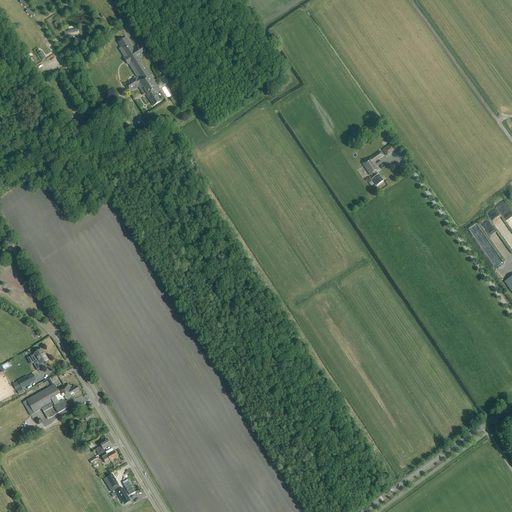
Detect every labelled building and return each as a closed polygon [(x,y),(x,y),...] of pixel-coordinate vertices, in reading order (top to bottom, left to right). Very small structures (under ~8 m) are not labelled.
[(133,48),(126,38),(118,43),(140,79),(137,81),(136,78),(125,85),(129,91),(139,84),(144,92),(146,95),(148,99),(148,98),(153,106),(161,101),(156,93),(160,91),(149,74),(139,58),(149,52),(143,42),(133,48)] [(163,72),(160,67),(155,69),(158,75),(163,72)] [(161,79),(165,85),(170,82),(166,76),(161,79)] [(382,150),(386,156),(395,150),(391,144),(382,150)] [(378,175),(376,172),(378,171),(376,168),(377,167),(374,162),(383,156),(379,151),(362,163),(371,176),(372,175),(373,178),(378,185),(383,181),(378,174),(378,175)] [(48,360),(41,349),(30,356),(34,363),(33,363),(37,371),(43,367),(41,364),(48,360)] [(37,380),(33,374),(28,377),(27,376),(18,381),(22,389),(32,384),(31,383),(37,380)] [(54,384),(23,402),(31,415),(42,409),(48,419),(68,408),(63,400),(66,398),(67,400),(75,395),(74,394),(79,391),(77,386),(71,389),(68,384),(57,390),(54,384)] [(95,418),(92,412),(88,415),(87,413),(83,415),(85,419),(77,423),(80,427),(87,422),(95,418)] [(103,449),(111,445),(107,439),(100,444),(101,446),(95,450),(99,456),(105,452),(103,449)] [(118,457),(114,451),(107,455),(106,453),(101,456),(105,462),(110,460),(110,461),(111,461),(114,460),(113,459),(118,457)] [(111,474),(103,479),(110,492),(115,489),(113,486),(117,484),(111,474)] [(135,492),(129,482),(124,485),(130,495),(135,492)] [(125,505),(131,501),(123,488),(116,492),(122,502),(123,502),(125,505)]
